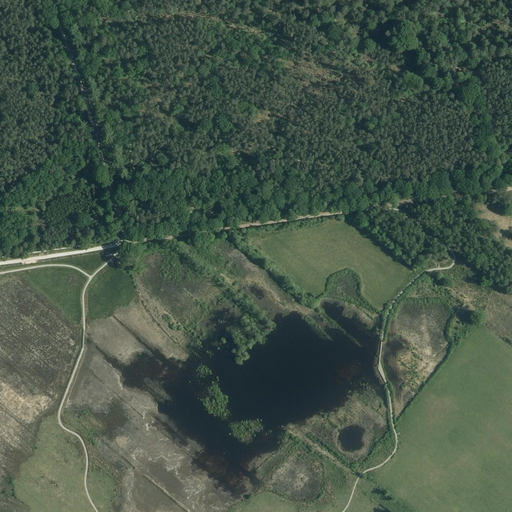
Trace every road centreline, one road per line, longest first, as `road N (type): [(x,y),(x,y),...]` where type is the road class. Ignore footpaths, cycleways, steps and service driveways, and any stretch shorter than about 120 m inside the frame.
road 1 (track): [(125,243),(497,190)]
road 2 (track): [(456,32),(493,180)]
road 3 (track): [(0,263),(125,243)]
